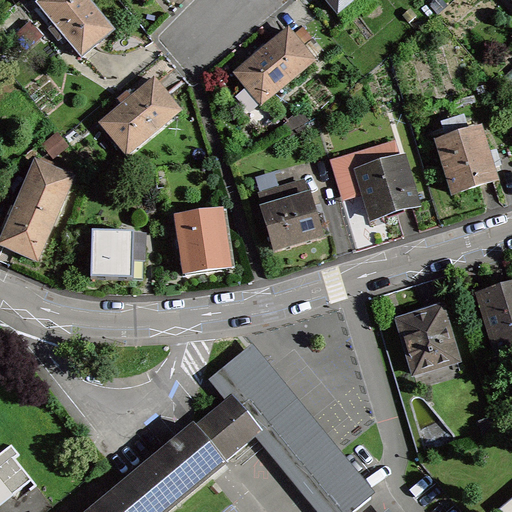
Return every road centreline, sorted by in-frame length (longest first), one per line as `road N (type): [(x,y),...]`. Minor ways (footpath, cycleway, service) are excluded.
road 1 (residential): [(511,226),(268,298),(147,316),(67,313),(0,288)]
road 2 (unknown): [(186,310),(189,337),(175,373),(158,394),(119,405),(60,386),(8,325)]
